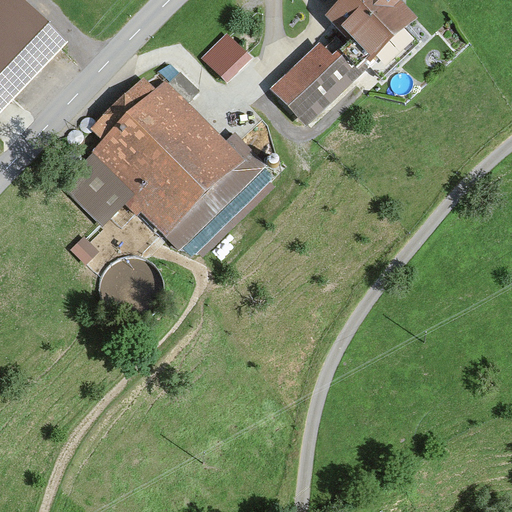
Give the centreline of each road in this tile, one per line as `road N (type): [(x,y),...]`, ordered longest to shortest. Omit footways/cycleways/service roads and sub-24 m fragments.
road 1 (track): [(304,511),(316,406),(336,350),(392,271),(511,148)]
road 2 (track): [(166,254),(196,274),(202,291),(194,311),(83,428),(46,511)]
road 3 (tertiary): [(169,0),(0,178)]
road 4 (unknown): [(106,63),(164,65),(222,98),(248,82)]
